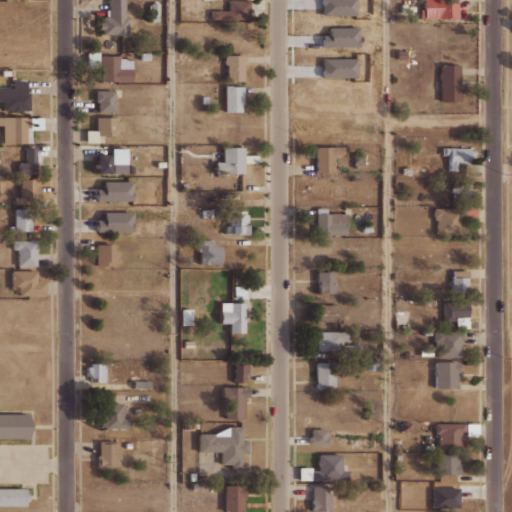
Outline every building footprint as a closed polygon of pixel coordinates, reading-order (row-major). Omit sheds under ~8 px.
[(107,0),(124,0),(124,34),(97,34),(97,14),(107,14),(107,0)] [(229,0),(248,0),(248,20),(211,19),(211,10),(229,10),(229,0)] [(456,0),(456,18),(420,18),(420,9),(423,9),(423,0),(456,0)] [(396,59),(396,50),(405,50),(405,59),(396,59)] [(100,55),(131,55),(131,82),(100,81),(100,55)] [(225,55),(241,55),(241,80),(225,80),(225,55)] [(459,65),(459,101),(439,101),(439,65),(459,65)] [(0,87),(12,88),(12,81),(35,83),(32,115),(1,113),(2,102),(0,101),(0,87)] [(224,85),(242,87),(242,112),(224,112),(224,85)] [(96,89),(114,91),(113,111),(94,110),(96,89)] [(0,116),(33,117),(33,145),(1,144),(1,126),(0,126),(0,116)] [(96,117),(120,117),(120,137),(96,137),(96,117)] [(222,147),(243,148),(243,173),(222,173),(222,147)] [(313,148),(341,147),(343,154),(335,156),(331,171),(314,171),(313,148)] [(112,149),(127,148),(127,164),(112,164),(112,149)] [(441,148),(470,148),(470,164),(457,165),(457,170),(448,170),(448,155),(441,155),(441,148)] [(25,149),(35,149),(35,174),(17,174),(17,161),(25,161),(25,149)] [(94,156),(107,155),(107,172),(94,173),(94,156)] [(244,155),(257,155),(257,163),(244,163),(244,155)] [(354,168),(354,160),(363,160),(363,167),(354,168)] [(21,180),(35,180),(36,203),(13,204),(12,197),(22,196),(21,180)] [(103,181),(132,181),(132,202),(94,202),(94,189),(103,189),(103,181)] [(469,183),(453,183),(454,201),(470,200),(469,183)] [(14,208),(30,209),(29,231),(14,231),(14,208)] [(315,208),(315,234),(345,235),(344,213),(326,213),(326,208),(315,208)] [(432,208),(462,208),(462,234),(435,234),(435,219),(432,219),(432,208)] [(245,209),(224,210),(225,234),(246,233),(245,209)] [(464,209),(475,209),(475,222),(464,222),(464,209)] [(103,211),(133,211),(133,232),(96,231),(96,220),(103,220),(103,211)] [(11,241),(11,249),(16,250),(16,267),(38,266),(37,239),(11,241)] [(197,239),(197,251),(200,252),(200,263),(219,264),(221,246),(213,246),(213,240),(197,239)] [(95,244),(114,244),(114,248),(118,248),(118,262),(114,262),(113,265),(95,265),(95,244)] [(11,270),(11,289),(18,289),(18,295),(47,295),(47,280),(37,280),(37,270),(11,270)] [(451,292),(451,270),(467,270),(467,292),(451,292)] [(317,272),(318,294),(334,293),(333,272),(317,272)] [(233,298),(233,286),(269,284),(270,297),(233,298)] [(220,301),(243,302),(244,332),(228,332),(230,322),(220,323),(220,301)] [(444,302),(467,302),(467,316),(452,317),(452,320),(444,320),(444,302)] [(318,304),(339,304),(338,323),(318,323),(318,304)] [(180,325),(181,309),(192,309),(191,325),(180,325)] [(467,317),(467,320),(468,328),(455,328),(455,317),(467,317)] [(341,331),(315,331),(317,351),(341,351),(341,331)] [(433,331),(463,331),(463,339),(460,339),(460,357),(437,357),(436,339),(433,339),(433,331)] [(458,362),(458,378),(456,378),(456,388),(434,388),(434,368),(433,368),(433,365),(434,365),(434,361),(458,362)] [(104,381),(89,381),(89,376),(86,376),(86,366),(90,366),(90,362),(105,363),(104,381)] [(314,362),(335,362),(335,386),(314,386),(314,362)] [(232,366),(246,367),(243,382),(233,382),(232,366)] [(132,388),(133,380),(150,381),(150,388),(132,388)] [(223,387),(248,386),(248,403),(244,418),(224,419),(223,387)] [(100,403),(127,403),(127,427),(100,427),(100,403)] [(0,411),(0,440),(31,440),(30,411),(0,411)] [(400,431),(400,422),(410,422),(410,431),(400,431)] [(434,423),(464,424),(464,431),(460,431),(460,449),(437,449),(437,433),(434,433),(434,423)] [(197,433),(215,433),(227,426),(242,426),(241,464),(219,464),(219,452),(196,452),(197,433)] [(308,426),(326,427),(325,446),(307,445),(308,426)] [(97,441),(117,442),(116,470),(96,469),(97,441)] [(317,454),(340,454),(340,463),(340,470),(347,470),(347,480),(310,480),(310,470),(316,470),(317,454)] [(437,474),(437,454),(458,454),(458,474),(437,474)] [(310,467),(310,480),(297,480),(297,467),(310,467)] [(226,511),(225,485),(244,484),(245,511),(226,511)] [(311,486),(325,486),(325,509),(311,509),(311,486)] [(92,511),(94,487),(113,488),(112,511),(92,511)] [(0,488),(0,505),(25,506),(25,488),(0,488)]
